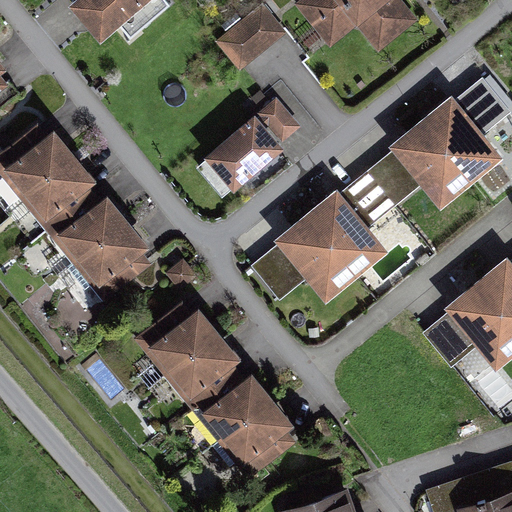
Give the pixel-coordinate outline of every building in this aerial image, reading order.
[(72,0),(101,35),(120,20),(131,33),(168,3),(164,0),(72,0)] [(407,0),(300,0),(293,7),(327,46),(350,25),(378,56),(422,16),(407,0)] [(217,37),(239,65),(283,30),(261,2),(217,37)] [(0,100),(20,85),(6,67),(0,59),(0,100)] [(254,263),(279,293),(307,270),(331,299),(392,249),(370,222),(422,179),(448,210),(511,157),(511,156),(490,130),(511,112),(482,76),(452,101),(406,138),(347,186),(290,233),(254,263)] [(301,123),(277,95),(259,110),(284,138),(301,123)] [(197,164),(225,195),(283,144),(255,113),(197,164)] [(0,152),(0,168),(108,299),(157,259),(140,238),(115,208),(88,176),(57,138),(41,118),(0,152)] [(454,303),(420,331),(448,365),(475,344),(498,372),(511,360),(511,257),(510,259),(454,303)] [(137,336),(251,478),(304,435),(288,415),(264,385),(234,348),(207,314),(191,294),(137,336)] [(511,458),(425,488),(432,511),(444,511),(459,507),(511,489),(511,458)] [(370,511),(370,510),(361,511),(353,511),(350,501),(347,489),(280,507),(281,511),(370,511)] [(511,511),(511,489),(459,507),(461,511),(511,511)]
